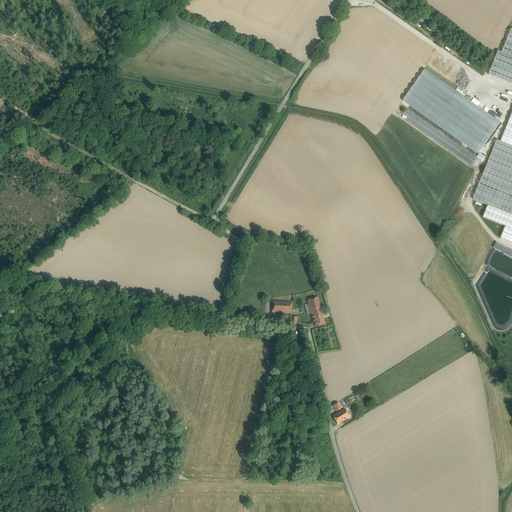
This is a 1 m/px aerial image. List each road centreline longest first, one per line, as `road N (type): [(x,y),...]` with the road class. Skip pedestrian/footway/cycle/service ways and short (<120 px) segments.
road 1 (track): [(347,0),(216,218),(239,250),(225,318),(301,326),(309,336),(358,511)]
road 2 (track): [(216,218),(18,110),(0,120)]
